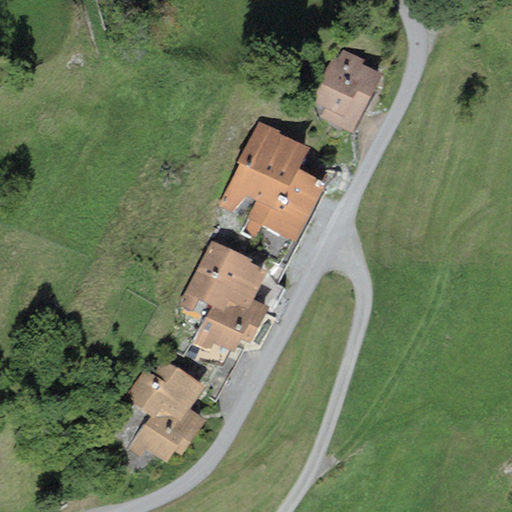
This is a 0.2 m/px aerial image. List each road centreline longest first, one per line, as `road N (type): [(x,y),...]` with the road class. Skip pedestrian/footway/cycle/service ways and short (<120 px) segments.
road 1 (unclassified): [(127,511),(200,470),(228,432),(409,87),(414,26),(401,0)]
road 2 (track): [(328,242),(354,273),(356,313),(309,464),(281,511)]
